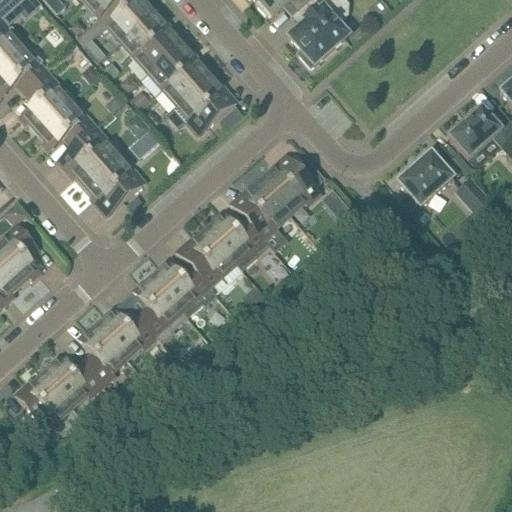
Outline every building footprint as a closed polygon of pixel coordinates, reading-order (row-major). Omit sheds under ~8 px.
[(40,0),(48,8),(56,1),(55,0),(40,0)] [(121,0),(89,0),(85,4),(99,20),(121,0)] [(255,8),(267,21),(270,18),(272,21),(289,6),(297,16),(314,0),(259,0),(256,3),(258,5),(255,8)] [(346,4),(342,0),(314,0),(297,16),(298,17),(299,16),(308,26),(290,41),(302,55),(298,58),(310,72),(347,40),(334,25),(345,15),(346,4)] [(56,1),(48,8),(56,18),(65,11),(56,1)] [(107,29),(121,45),(151,18),(137,2),(107,29)] [(121,45),(135,61),(166,34),(151,18),(121,45)] [(0,72),(26,49),(12,32),(8,36),(0,26),(0,72)] [(135,61),(149,77),(180,50),(166,34),(135,61)] [(41,65),(26,49),(0,72),(0,91),(5,97),(18,86),(27,97),(47,79),(37,69),(41,65)] [(149,77),(164,93),(194,66),(180,50),(149,77)] [(98,51),(92,56),(99,64),(105,59),(98,51)] [(111,66),(104,73),(112,82),(120,76),(111,66)] [(164,93),(178,109),(208,82),(194,66),(164,93)] [(91,68),(81,77),(90,87),(100,78),(91,68)] [(24,119),(38,135),(68,108),(55,93),(57,91),(47,79),(27,97),(37,107),(24,119)] [(126,82),(119,88),(127,97),(136,89),(130,83),(126,82)] [(222,98),(208,82),(178,109),(191,124),(189,126),(199,138),(234,107),(224,96),(222,98)] [(510,87),(500,96),(511,109),(511,82),(509,85),(510,87)] [(139,96),(131,103),(140,113),(148,107),(139,96)] [(68,108),(38,135),(53,152),(66,140),(75,151),(95,134),(84,122),(82,124),(68,108)] [(482,112),(449,141),(477,173),(501,152),(511,163),(511,128),(510,127),(502,135),(482,112)] [(136,118),(125,127),(138,142),(149,133),(136,118)] [(149,133),(156,127),(149,118),(142,124),(149,133)] [(72,174),(86,189),(116,163),(103,147),(105,145),(95,134),(75,151),(60,164),(70,176),(72,174)] [(409,176),(397,186),(420,212),(453,182),(431,157),(419,168),(418,167),(409,175),(409,176)] [(262,188),(289,218),(304,204),(306,207),(318,197),(287,162),(276,172),(278,174),(262,188)] [(116,163),(86,189),(100,205),(98,207),(108,219),(143,188),(132,176),(130,178),(116,163)] [(471,182),(456,196),(477,220),(492,206),(471,182)] [(233,210),(246,225),(263,244),(275,234),(273,232),(289,218),(262,188),(246,202),(245,200),(233,210)] [(333,195),(322,205),(331,216),(342,206),(333,195)] [(16,206),(4,217),(11,224),(18,225),(26,217),(16,206)] [(224,221),(208,236),(234,266),(242,275),(258,262),(252,255),(263,244),(246,225),(236,234),(224,221)] [(8,244),(0,251),(0,266),(19,288),(36,273),(24,261),(35,251),(18,232),(6,242),(8,244)] [(190,247),(178,258),(192,273),(209,292),(215,299),(242,275),(234,266),(208,236),(192,250),(190,247)] [(0,266),(0,298),(3,302),(19,288),(0,266)] [(170,270),(153,284),(186,322),(203,307),(199,302),(209,292),(192,273),(181,282),(170,270)] [(148,312),(138,321),(155,340),(162,349),(163,348),(162,347),(173,338),(171,335),(186,322),(153,284),(137,299),(148,312)] [(115,317),(99,332),(125,362),(141,348),(143,351),(155,340),(138,321),(127,330),(115,317)] [(94,359),(83,369),(100,388),(112,378),(110,376),(125,362),(99,332),(82,347),(94,359)] [(45,380),(72,410),(87,396),(89,399),(100,388),(83,369),(72,378),(61,365),(45,380)] [(455,390),(475,384),(473,376),(453,381),(455,390)] [(55,425),(72,410),(45,380),(29,394),(27,391),(17,400),(34,420),(43,412),(55,425)] [(37,436),(32,441),(42,452),(47,447),(37,436)]
